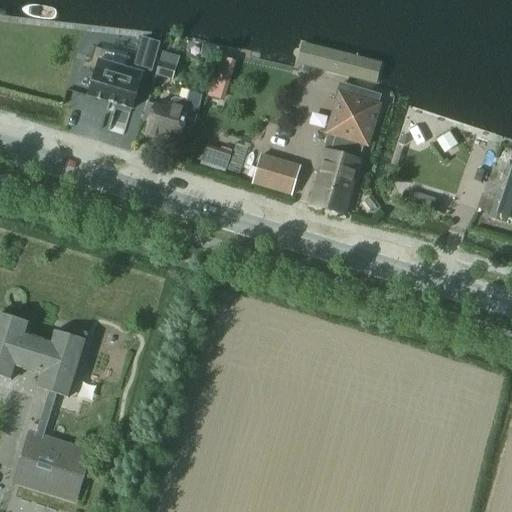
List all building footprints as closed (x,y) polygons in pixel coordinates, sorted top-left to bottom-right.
[(142,41),(134,67),(152,72),(159,45),(142,41)] [(293,68),(380,90),(387,63),(300,41),(293,68)] [(201,51),(200,56),(202,56),(201,58),(212,60),(213,57),(217,58),(219,49),(215,48),(204,45),(203,47),(202,47),(201,51)] [(94,51),(88,71),(96,73),(88,98),(108,104),(108,105),(115,107),(108,132),(109,132),(116,106),(129,110),(122,136),(123,136),(131,110),(132,111),(142,75),(129,71),(127,61),(94,51)] [(160,63),(156,75),(172,80),(175,68),(178,59),(163,54),(160,63)] [(215,78),(209,97),(219,100),(225,81),(215,78)] [(146,107),(142,122),(148,124),(145,134),(160,138),(161,134),(179,139),(183,128),(192,131),(204,93),(192,90),(188,92),(185,102),(175,98),(171,101),(169,105),(168,104),(167,109),(153,105),(152,109),(146,107)] [(357,103),(340,98),(329,134),(335,135),(330,153),(324,151),(308,206),(344,217),(360,162),(359,162),(364,144),(365,145),(379,100),(360,94),(357,103)] [(448,134),(437,142),(445,155),(457,147),(448,134)] [(236,145),(227,171),(239,175),(248,148),(236,145)] [(299,168),(261,156),(252,185),(291,197),(299,168)] [(510,175),(497,213),(498,213),(511,218),(511,175),(510,175)] [(410,192),(406,207),(423,212),(425,208),(438,212),(441,201),(410,192)] [(25,455),(23,454),(20,464),(21,465),(16,483),(73,501),(80,481),(78,481),(80,473),(82,474),(88,454),(42,440),(56,395),(68,399),(85,343),(78,341),(79,337),(77,333),(74,331),(71,329),(67,330),(63,332),(61,336),(54,334),(51,345),(24,336),(28,325),(0,316),(0,377),(10,381),(15,367),(41,375),(37,389),(49,393),(35,438),(30,436),(25,455)]
